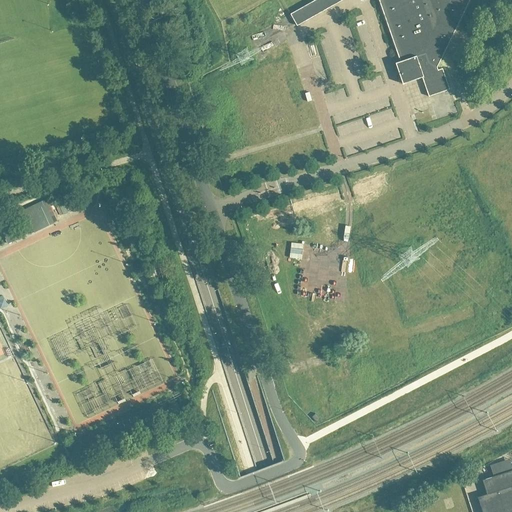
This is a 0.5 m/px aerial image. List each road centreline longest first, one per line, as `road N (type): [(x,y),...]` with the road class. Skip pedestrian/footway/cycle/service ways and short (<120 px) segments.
road 1 (unclassified): [(141,0),(277,412),(299,455),(286,467),(226,485),(204,444),(194,442),(100,481),(0,506)]
road 2 (secondary): [(280,511),(115,0)]
